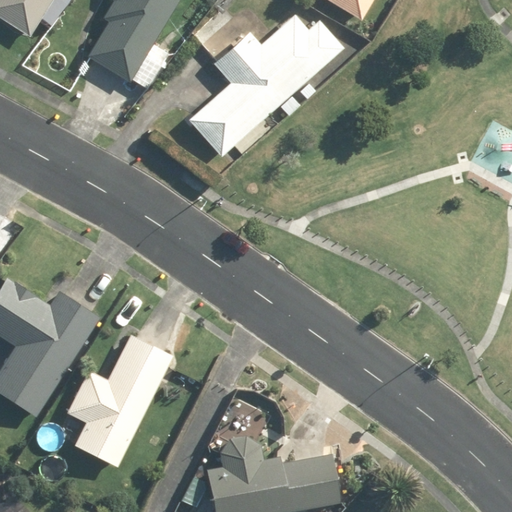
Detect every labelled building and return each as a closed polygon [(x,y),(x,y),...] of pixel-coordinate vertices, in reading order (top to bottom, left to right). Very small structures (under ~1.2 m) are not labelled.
[(0,0),(0,20),(25,37),(49,0),(0,0)] [(110,0),(112,0),(98,23),(106,28),(88,57),(127,81),(175,0),(110,0)] [(326,0),(359,19),(370,0),(326,0)] [(244,33),(211,63),(226,81),(184,119),(219,158),(342,47),(317,20),(306,30),(291,14),(256,46),(244,33)] [(46,305),(7,279),(0,289),(0,397),(30,417),(95,319),(55,292),(46,305)] [(83,423),(71,448),(114,470),(170,358),(125,335),(104,378),(85,369),(63,413),(83,423)] [(292,511),(339,503),(329,454),(280,464),(278,457),(261,460),(259,450),(258,448),(257,447),(257,446),(256,444),(254,443),(253,442),(252,441),(250,440),(249,440),(248,439),(246,438),(245,438),(243,438),(241,438),(240,438),(238,438),(237,438),(235,438),(233,438),(232,439),(230,440),(229,440),(228,441),(226,442),(225,443),(224,444),(223,446),(222,447),(221,448),(220,450),(220,451),(219,453),(219,454),(218,456),(218,457),(220,468),(203,471),(210,511),(292,511)]
